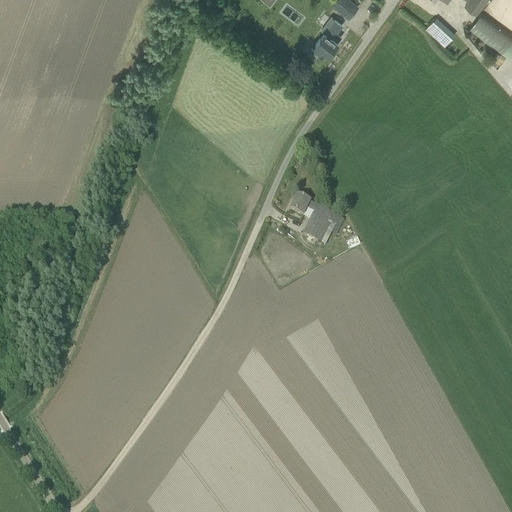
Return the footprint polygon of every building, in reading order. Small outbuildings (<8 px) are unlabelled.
[(349,19),(358,7),(349,0),(336,0),(332,5),(349,19)] [(468,0),(464,6),(477,15),(488,0),(468,0)] [(511,52),(511,34),(482,12),(468,30),(501,54),(502,53),(508,57),(511,52)] [(439,16),(426,28),(444,47),(457,35),(439,16)] [(336,33),(342,25),(331,17),(322,30),(324,32),(312,49),(319,55),(323,50),(329,55),(338,42),(337,42),(340,39),(339,35),(336,33)] [(511,89),(511,78),(506,72),(500,77),(511,89)] [(310,203),(298,196),(290,211),(303,217),(307,210),(315,213),(304,235),(318,242),(325,246),(336,226),(335,225),(338,218),(332,215),(332,214),(318,207),(310,203)]
